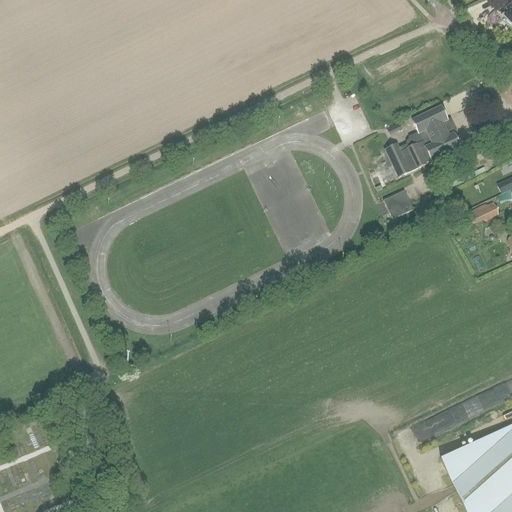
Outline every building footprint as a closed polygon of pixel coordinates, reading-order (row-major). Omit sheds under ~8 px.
[(511,4),(502,15),(511,25),(511,4)] [(399,149),(397,145),(385,151),(398,179),(426,165),(426,164),(431,162),(431,163),(460,149),(453,135),(456,134),(450,120),(447,121),(440,107),(412,121),(418,134),(409,138),(411,143),(399,149)] [(400,124),(387,130),(390,136),(402,130),(400,124)] [(404,191),(383,201),(392,220),(412,210),(404,191)] [(493,202),(468,214),(474,227),(499,215),(493,202)] [(511,511),(511,427),(441,462),(465,511),(511,511)]
